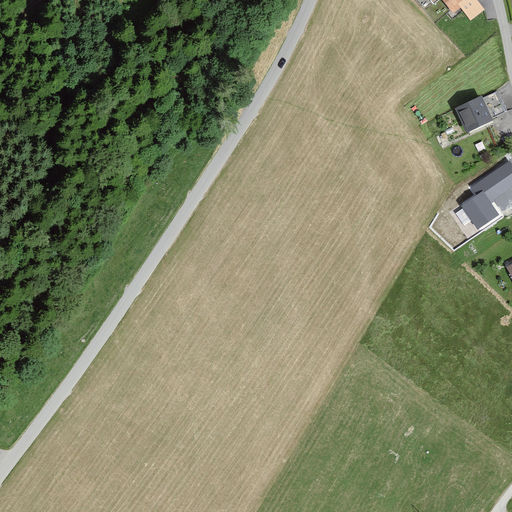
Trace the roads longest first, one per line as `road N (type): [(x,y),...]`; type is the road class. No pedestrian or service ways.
road 1 (unclassified): [(0,469),(197,196),(310,0)]
road 2 (residential): [(498,0),(511,64),(511,486),(492,511)]
